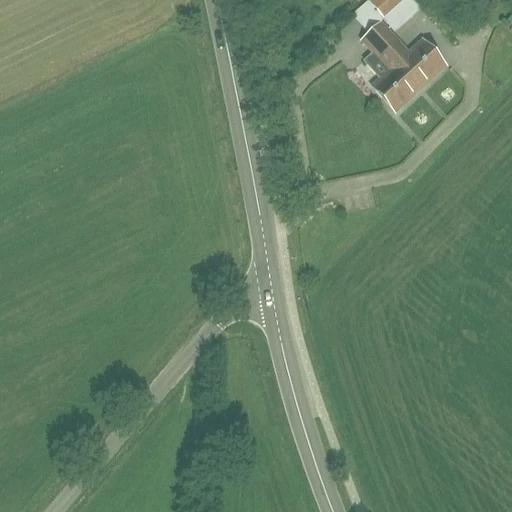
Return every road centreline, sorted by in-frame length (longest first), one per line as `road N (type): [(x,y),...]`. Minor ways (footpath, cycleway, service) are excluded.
road 1 (unclassified): [(54,511),(222,314),(269,296)]
road 2 (secondary): [(269,296),(219,0)]
road 3 (secondary): [(333,511),(269,296)]
